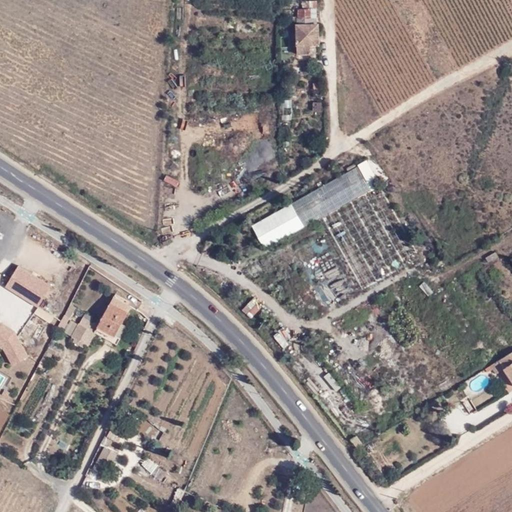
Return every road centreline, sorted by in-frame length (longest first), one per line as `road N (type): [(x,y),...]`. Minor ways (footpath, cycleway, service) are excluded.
road 1 (primary): [(175,283),(237,337),(381,511)]
road 2 (unclassified): [(175,283),(62,511)]
road 3 (track): [(188,0),(187,240)]
road 4 (track): [(511,239),(447,276),(406,274),(298,334)]
road 5 (primary): [(0,167),(175,283)]
